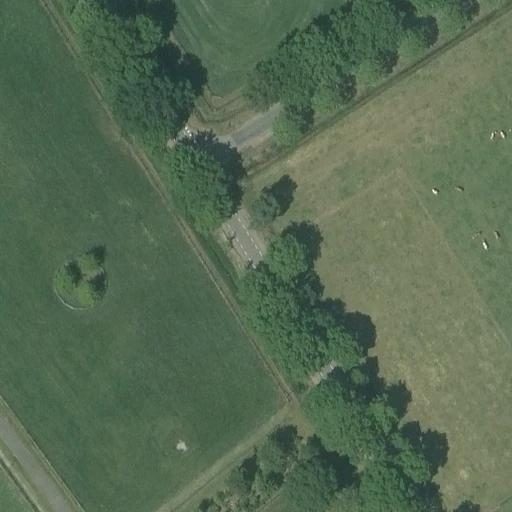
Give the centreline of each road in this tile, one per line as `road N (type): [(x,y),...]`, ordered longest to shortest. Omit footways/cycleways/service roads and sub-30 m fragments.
road 1 (unclassified): [(409,511),(194,169)]
road 2 (unclassified): [(194,169),(466,0)]
road 3 (unclassified): [(194,169),(89,0)]
